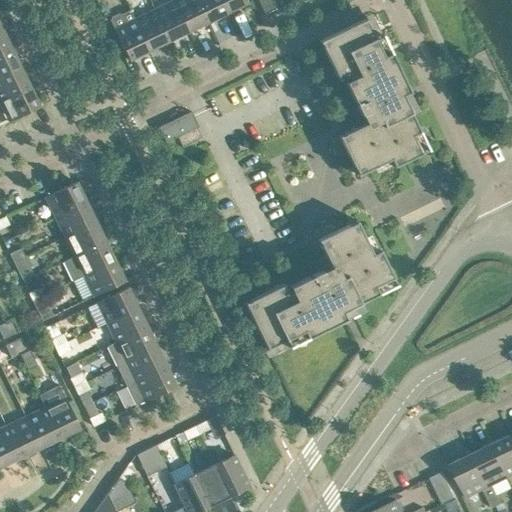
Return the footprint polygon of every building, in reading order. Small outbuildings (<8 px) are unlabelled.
[(188,31),(172,0),(153,9),(169,41),(188,31)] [(208,22),(197,0),(172,0),(188,31),(208,22)] [(227,12),(221,0),(197,0),(208,22),(227,12)] [(247,2),(246,0),(221,0),(227,12),(247,2)] [(275,9),(271,0),(257,0),(265,14),(275,9)] [(169,41),(153,9),(134,19),(130,10),(149,50),(169,41)] [(149,50),(130,10),(121,14),(119,13),(111,16),(110,19),(109,20),(129,60),(149,50)] [(420,131),(406,102),(402,94),(410,91),(390,51),(383,55),(365,18),(319,41),(320,42),(339,80),(343,78),(365,123),(339,135),(357,173),(356,173),(357,175),(390,159),(393,166),(421,152),(413,135),(420,131)] [(0,52),(11,47),(1,27),(0,28),(0,52)] [(0,76),(20,66),(11,47),(0,52),(0,76)] [(0,100),(30,86),(20,66),(0,76),(0,100)] [(0,125),(40,106),(30,86),(0,100),(0,125)] [(191,111),(159,127),(166,142),(191,130),(199,127),(191,111)] [(202,138),(197,128),(178,137),(183,147),(196,141),(202,138)] [(86,202),(76,181),(45,197),(55,217),(86,202)] [(96,221),(86,202),(55,217),(64,236),(96,221)] [(0,228),(9,224),(5,216),(0,218),(0,228)] [(355,221),(318,239),(317,239),(330,266),(285,288),(284,283),(246,301),(244,302),(267,348),(303,330),(306,337),(344,319),(346,318),(342,311),(379,293),(376,285),(393,277),(380,249),(372,253),(356,220),(355,221)] [(105,241),(96,221),(64,236),(74,256),(105,241)] [(115,260),(105,241),(74,256),(63,261),(72,281),(83,276),(83,275),(115,260)] [(13,261),(25,256),(21,248),(9,253),(13,261)] [(34,276),(29,264),(25,256),(13,261),(23,281),(34,276)] [(125,280),(115,260),(83,275),(83,276),(93,295),(125,280)] [(40,287),(29,292),(28,292),(32,300),(44,295),(40,287)] [(138,307),(128,287),(96,302),(106,322),(138,307)] [(54,315),(48,303),(44,295),(32,300),(42,321),(54,315)] [(147,326),(138,307),(106,322),(116,342),(147,326)] [(13,319),(5,322),(11,335),(19,331),(13,319)] [(11,335),(5,322),(0,324),(0,332),(3,338),(11,335)] [(157,346),(147,326),(116,342),(107,346),(116,366),(157,346)] [(63,334),(51,339),(55,347),(66,342),(63,334)] [(26,350),(21,338),(20,338),(13,341),(19,354),(26,350)] [(19,354),(13,341),(5,345),(11,357),(19,354)] [(70,350),(66,342),(55,347),(59,355),(70,350)] [(166,365),(157,346),(116,366),(125,385),(166,365)] [(176,386),(166,365),(125,385),(135,405),(176,386)] [(81,372),(70,378),(74,386),(85,381),(81,372)] [(89,389),(85,381),(74,386),(78,394),(89,389)] [(59,384),(38,394),(44,407),(60,438),(80,428),(65,397),(59,384)] [(60,438),(44,407),(25,416),(40,447),(60,438)] [(101,412),(89,418),(93,426),(105,420),(101,412)] [(40,447),(25,416),(5,426),(21,457),(40,447)] [(214,417),(206,420),(210,428),(216,441),(224,437),(214,417)] [(206,420),(195,426),(198,434),(210,428),(206,420)] [(21,457),(5,426),(0,428),(0,463),(1,466),(21,457)] [(198,434),(195,426),(183,431),(187,439),(198,434)] [(187,439),(183,431),(175,436),(178,444),(187,439)] [(511,433),(492,444),(508,477),(511,474),(511,433)] [(167,439),(156,445),(160,453),(171,447),(167,439)] [(508,477),(492,444),(471,454),(487,487),(483,489),(487,498),(496,494),(492,485),(508,477)] [(145,450),(135,455),(146,477),(167,467),(160,453),(156,445),(145,450)] [(234,454),(213,464),(229,496),(250,487),(240,468),(234,454)] [(487,487),(471,454),(450,464),(466,497),(483,489),(487,487)] [(189,462),(169,472),(174,483),(185,506),(187,511),(197,511),(210,506),(194,473),(189,462)] [(229,496),(213,464),(194,473),(210,506),(229,496)] [(133,472),(126,467),(119,477),(126,482),(133,472)] [(455,498),(442,471),(429,478),(442,504),(455,498)] [(136,501),(126,482),(119,477),(107,494),(115,511),(136,501)] [(115,511),(107,494),(93,511),(115,511)] [(501,503),(496,494),(487,498),(492,508),(501,503)] [(413,511),(414,511),(412,511),(402,511),(396,499),(370,511),(413,511)]
